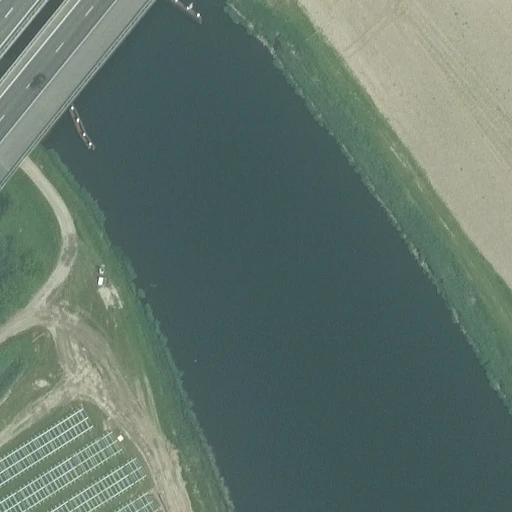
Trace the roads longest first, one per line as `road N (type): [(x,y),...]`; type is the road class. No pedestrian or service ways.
road 1 (track): [(0,337),(67,250),(62,208),(0,140)]
road 2 (motorway): [(0,121),(99,0)]
